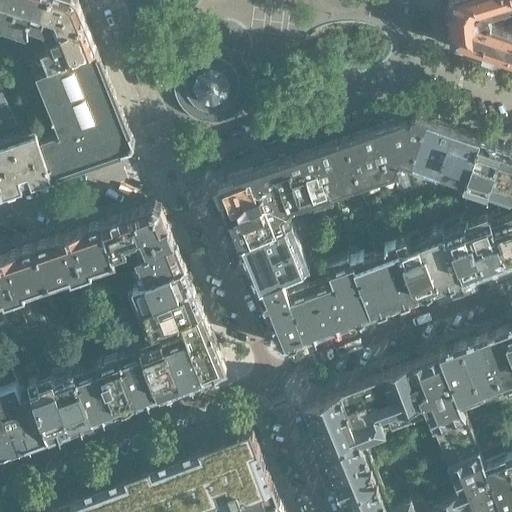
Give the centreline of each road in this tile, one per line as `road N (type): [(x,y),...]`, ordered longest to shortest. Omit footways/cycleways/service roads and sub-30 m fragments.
road 1 (residential): [(270,375),(0,479)]
road 2 (residential): [(511,284),(270,375)]
road 3 (residential): [(184,160),(425,75)]
road 4 (residential): [(270,375),(184,160)]
road 5 (residential): [(0,216),(153,162),(184,160)]
road 6 (residential): [(184,160),(110,0)]
road 7 (residential): [(322,511),(270,375)]
